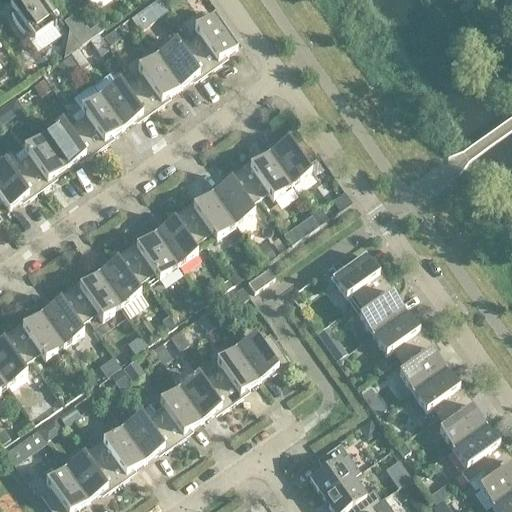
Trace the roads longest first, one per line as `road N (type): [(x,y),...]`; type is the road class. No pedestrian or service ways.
road 1 (residential): [(511,402),(280,77)]
road 2 (residential): [(0,268),(280,77)]
